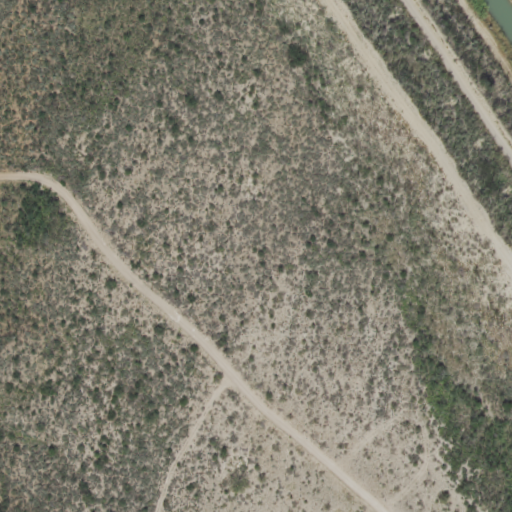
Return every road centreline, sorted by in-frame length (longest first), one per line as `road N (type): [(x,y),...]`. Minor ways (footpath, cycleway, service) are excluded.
road 1 (track): [(0,176),(42,178),(80,192),(121,261),(375,511)]
road 2 (track): [(196,511),(219,456),(265,403)]
